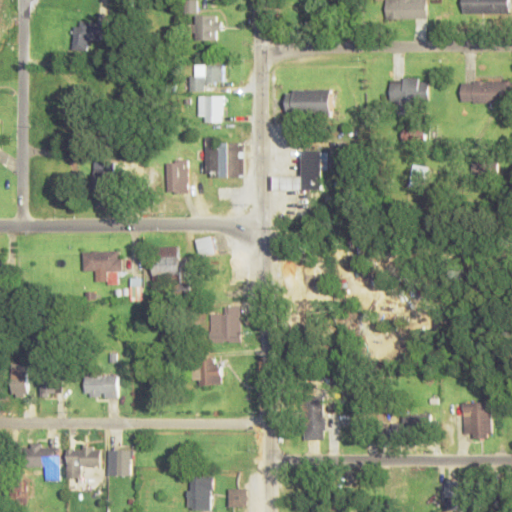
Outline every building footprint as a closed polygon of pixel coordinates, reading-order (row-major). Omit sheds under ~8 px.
[(429,19),(428,0),(386,0),(386,19),(429,19)] [(511,12),(510,0),(463,0),(463,12),(511,12)] [(220,15),(195,15),(195,40),(220,40),(220,15)] [(76,24),(74,50),(89,51),(90,39),(100,40),(101,26),(76,24)] [(192,90),(208,90),(208,81),(225,81),(225,63),(192,63),(192,90)] [(394,78),(393,112),(430,113),(431,78),(394,78)] [(463,102),(511,102),(511,81),(463,81),(463,102)] [(54,115),(72,115),(72,88),(54,88),(54,115)] [(333,88),(288,88),(288,112),(333,112),(333,88)] [(200,121),(225,121),(225,95),(200,95),(200,121)] [(427,128),(405,129),(405,140),(427,140),(427,128)] [(207,141),(207,177),(246,177),(246,141),(207,141)] [(274,175),(274,189),(325,189),(325,150),(304,150),(304,175),(274,175)] [(95,188),(116,188),(116,156),(95,156),(95,188)] [(169,161),(169,193),(191,193),(191,161),(169,161)] [(412,185),(430,187),(433,167),(415,164),(412,185)] [(217,252),(214,236),(197,239),(200,255),(217,252)] [(154,246),(155,277),(180,276),(179,245),(154,246)] [(122,270),(122,251),(85,251),(85,270),(122,270)] [(144,300),(144,277),(133,277),(133,300),(144,300)] [(211,341),(241,341),(241,305),(224,305),(224,314),(211,314),(211,341)] [(194,358),(194,384),(222,384),(222,359),(194,358)] [(29,367),(15,367),(15,395),(29,395),(29,367)] [(43,396),(61,396),(61,374),(43,374),(43,396)] [(87,374),(87,396),(119,396),(119,374),(87,374)] [(305,439),(325,439),(325,399),(305,399),(305,439)] [(465,401),(465,438),(493,438),(493,401),(465,401)] [(433,415),(405,415),(405,434),(433,434),(433,415)] [(61,444),(24,444),(24,465),(46,465),(46,478),(61,478),(61,444)] [(68,447),(68,477),(82,477),(82,466),(101,466),(101,447),(68,447)] [(110,474),(132,474),(132,449),(110,449),(110,474)] [(189,509),(213,509),(213,474),(189,474),(189,509)] [(446,509),(474,509),(474,481),(446,481),(446,509)] [(230,505),(247,505),(247,488),(230,488),(230,505)] [(314,511),(334,511),(334,498),(314,498),(314,511)]
